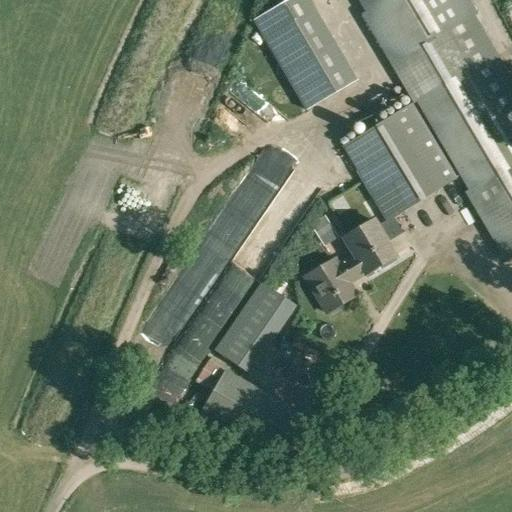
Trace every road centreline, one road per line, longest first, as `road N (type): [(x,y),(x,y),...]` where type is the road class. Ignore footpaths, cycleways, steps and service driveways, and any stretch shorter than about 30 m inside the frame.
road 1 (track): [(80,474),(138,467),(297,483),(376,461),(466,407),(511,358)]
road 2 (unknown): [(297,483),(431,213)]
road 3 (track): [(95,436),(196,395),(204,379)]
